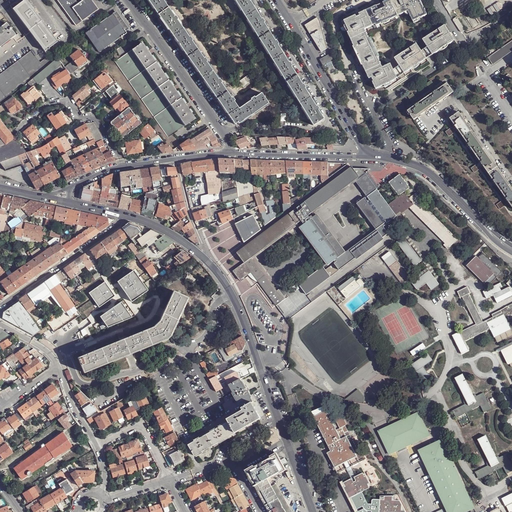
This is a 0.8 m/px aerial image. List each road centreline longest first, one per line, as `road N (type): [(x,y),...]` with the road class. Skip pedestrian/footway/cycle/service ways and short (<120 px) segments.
road 1 (residential): [(129,0),(233,153)]
road 2 (residential): [(367,153),(274,0)]
road 3 (tertiary): [(278,421),(234,300),(205,260)]
road 4 (residential): [(367,153),(422,168),(511,248)]
road 5 (residential): [(130,216),(0,307)]
road 6 (residential): [(14,131),(69,100),(80,116),(95,116),(123,166)]
road 7 (residential): [(367,153),(233,153)]
